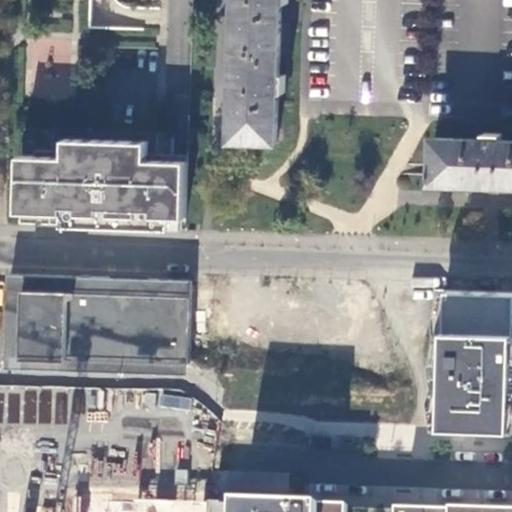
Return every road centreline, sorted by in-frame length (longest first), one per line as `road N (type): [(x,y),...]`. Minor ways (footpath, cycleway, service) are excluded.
road 1 (residential): [(511,477),(56,458),(28,473),(24,511)]
road 2 (residential): [(0,251),(511,268)]
